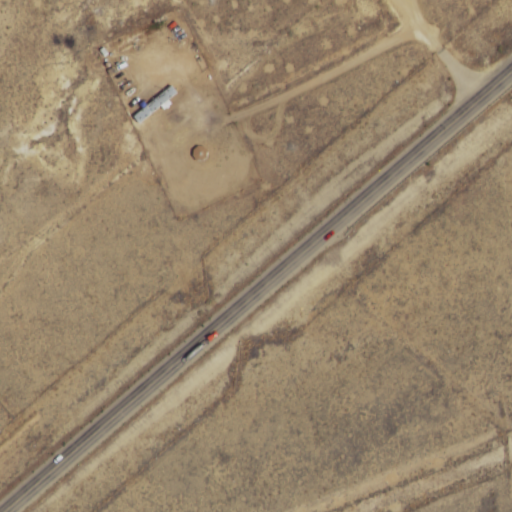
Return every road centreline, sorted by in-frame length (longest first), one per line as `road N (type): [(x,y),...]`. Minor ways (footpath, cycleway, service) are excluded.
road 1 (primary): [(6,511),(489,98)]
road 2 (track): [(363,511),(511,453)]
